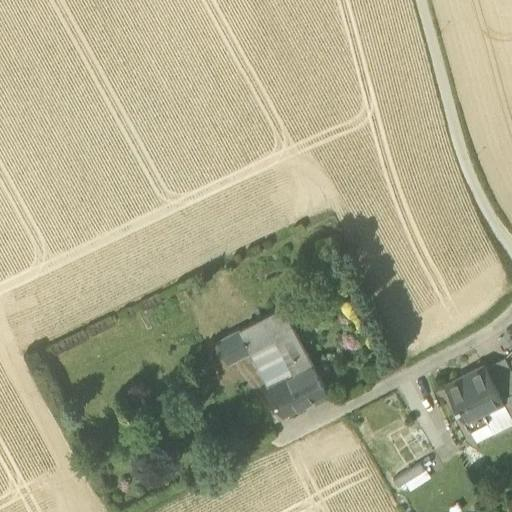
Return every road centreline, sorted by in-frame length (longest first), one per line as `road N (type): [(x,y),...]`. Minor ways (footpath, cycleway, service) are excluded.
road 1 (residential): [(511,307),(499,322),(205,480)]
road 2 (residential): [(416,0),(450,118),(511,257)]
